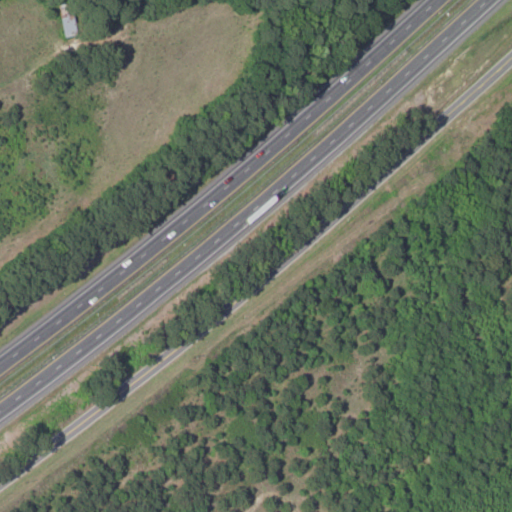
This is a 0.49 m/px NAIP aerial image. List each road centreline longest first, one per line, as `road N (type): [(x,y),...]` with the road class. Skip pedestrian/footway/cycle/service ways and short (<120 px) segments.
road 1 (residential): [(0,480),(256,283),(511,54)]
road 2 (motorway): [(0,409),(269,196),(482,0)]
road 3 (motorway): [(435,0),(151,248),(0,362)]
